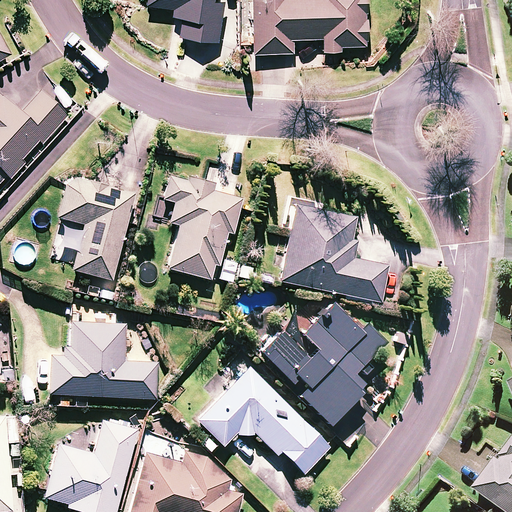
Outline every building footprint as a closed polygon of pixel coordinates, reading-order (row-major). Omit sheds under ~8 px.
[(216,0),(148,0),(148,5),(175,8),(174,16),(184,18),(181,37),(220,42),(225,2),(217,1),(216,0)] [(255,0),(255,53),(295,53),(295,39),(325,39),(325,51),(342,51),(342,46),(369,46),(368,0),(255,0)] [(0,62),(10,57),(0,40),(0,62)] [(0,184),(6,178),(9,181),(25,164),(22,161),(40,141),(43,144),(69,116),(43,92),(21,115),(0,95),(0,184)] [(139,176),(107,168),(102,186),(64,177),(53,218),(85,226),(73,272),(112,282),(134,194),(139,176)] [(214,267),(219,268),(227,234),(234,236),(241,201),(212,194),(213,187),(214,184),(189,178),(188,182),(169,177),(163,202),(174,204),(170,225),(179,227),(169,271),(211,281),(214,267)] [(296,206),(279,282),(345,297),(371,302),(380,304),(388,267),(352,259),(356,242),(351,241),(356,219),(296,206)] [(357,330),(332,304),(292,343),(281,332),(261,353),(293,385),(298,379),(307,388),(299,396),(329,427),(365,391),(351,377),(384,345),(363,324),(357,330)] [(69,350),(59,349),(59,355),(50,354),(48,394),(156,400),(158,363),(123,362),(125,327),(70,324),(69,350)] [(330,448),(251,367),(196,421),(223,448),(235,436),(254,436),(277,457),(281,452),(303,475),(330,448)] [(0,511),(11,511),(5,418),(0,418),(0,511)] [(44,499),(68,505),(67,509),(76,511),(75,511),(115,511),(136,432),(101,423),(93,455),(58,446),(44,499)] [(511,511),(511,447),(479,492),(507,511),(511,511)] [(230,479),(198,454),(184,452),(180,464),(144,454),(129,511),(237,511),(242,495),(227,491),(230,479)]
